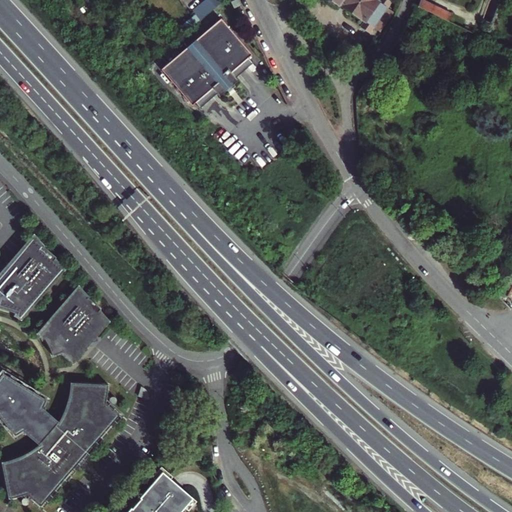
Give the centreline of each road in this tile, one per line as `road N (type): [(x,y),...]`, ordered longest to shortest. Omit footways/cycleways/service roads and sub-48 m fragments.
road 1 (trunk): [(500,511),(337,378),(218,259),(138,160)]
road 2 (trunk): [(511,468),(442,425),(283,302),(138,160)]
road 3 (trunk): [(120,184),(275,348),(463,511)]
road 4 (trunk): [(120,184),(230,321),(423,511)]
road 5 (unclassified): [(211,360),(185,359),(150,334),(0,163)]
road 6 (unclassified): [(360,187),(231,351),(211,360)]
road 7 (tertiary): [(511,354),(412,255),(360,187)]
road 8 (trunk): [(138,160),(0,9)]
road 9 (trunk): [(0,52),(120,184)]
road 10 (tertiary): [(343,162),(271,28)]
